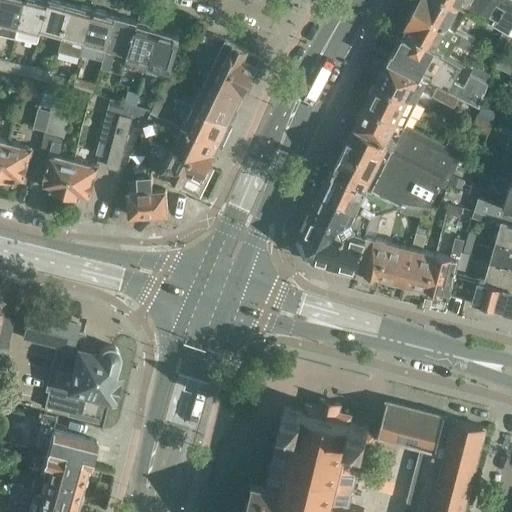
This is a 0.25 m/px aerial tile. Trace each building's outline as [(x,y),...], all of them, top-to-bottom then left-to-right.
[(24,0),(1,0),(0,6),(0,33),(15,37),(24,0)] [(24,0),(15,37),(37,42),(41,32),(41,31),(48,0),(24,0)] [(61,0),(48,0),(41,32),(42,30),(62,35),(71,3),(61,0)] [(466,10),(447,0),(420,0),(415,10),(453,32),(466,10)] [(511,0),(447,0),(466,10),(508,34),(511,26),(511,0)] [(62,35),(58,51),(80,56),(81,54),(93,9),(71,3),(62,35)] [(93,9),(81,54),(102,59),(105,47),(114,14),(93,9)] [(403,30),(403,31),(446,55),(448,56),(455,42),(468,49),(472,42),(453,32),(415,10),(410,19),(408,18),(403,26),(405,27),(403,30)] [(114,14),(105,47),(106,47),(100,67),(110,70),(115,50),(127,53),(136,20),(114,14)] [(127,53),(125,64),(146,71),(149,62),(148,62),(158,29),(149,27),(150,24),(139,22),(139,21),(136,20),(127,53)] [(149,62),(146,71),(169,77),(175,55),(178,43),(177,42),(178,38),(177,35),(173,34),(173,33),(158,29),(148,62),(149,62)] [(214,62),(250,80),(257,65),(256,65),(260,57),(247,51),(248,49),(225,38),(201,31),(194,52),(214,62)] [(394,48),(388,59),(428,80),(443,88),(447,90),(478,106),(487,82),(471,73),(463,87),(452,81),(460,66),(444,57),(446,55),(403,31),(399,38),(400,42),(396,49),(394,48)] [(9,61),(0,58),(0,68),(7,70),(9,61)] [(380,70),(376,78),(378,81),(376,84),(415,104),(428,80),(388,59),(387,60),(388,61),(383,70),(380,70)] [(30,65),(10,61),(8,70),(28,75),(30,65)] [(214,62),(203,84),(239,101),(242,93),(243,93),(250,80),(214,62)] [(52,70),(33,65),(30,76),(49,81),(52,70)] [(52,73),(49,81),(62,85),(64,76),(52,73)] [(95,82),(76,77),(74,86),(92,92),(95,82)] [(200,92),(193,106),(228,123),(239,101),(203,84),(199,92),(200,92)] [(370,96),(365,106),(404,126),(415,104),(376,84),(376,85),(372,86),(368,93),(370,96)] [(128,91),(125,101),(130,103),(135,104),(138,95),(128,91)] [(164,91),(153,112),(164,117),(174,96),(164,91)] [(127,114),(130,103),(110,98),(105,117),(118,120),(120,112),(127,114)] [(186,119),(182,126),(218,144),(228,123),(193,106),(178,98),(174,106),(182,110),(180,116),(186,119)] [(130,103),(127,114),(132,116),(140,119),(146,121),(148,122),(153,112),(136,105),(130,103)] [(49,153),(46,164),(47,164),(41,183),(50,186),(49,189),(64,193),(74,157),(59,153),(62,142),(61,142),(62,136),(64,137),(69,118),(61,116),(63,107),(53,104),(41,151),(49,153)] [(496,111),(482,105),(478,114),(492,120),(496,111)] [(359,118),(354,128),(386,143),(394,146),(442,173),(450,178),(459,155),(404,126),(365,106),(364,108),(361,108),(357,115),(359,118)] [(32,127),(46,131),(51,110),(37,107),(32,127)] [(120,112),(118,120),(108,157),(106,166),(119,169),(132,116),(127,114),(120,112)] [(172,147),(172,148),(208,166),(215,152),(214,151),(218,144),(182,126),(164,117),(153,112),(148,122),(143,133),(172,147)] [(493,123),(476,115),(472,125),(488,133),(493,123)] [(96,153),(108,157),(118,120),(105,117),(96,153)] [(336,165),(333,171),(367,188),(401,204),(423,207),(427,207),(442,173),(394,146),(386,143),(354,128),(355,128),(348,141),(346,140),(334,164),(336,165)] [(455,133),(448,147),(458,152),(465,138),(455,133)] [(156,169),(160,171),(160,172),(183,183),(184,182),(196,188),(200,180),(201,180),(208,166),(172,148),(150,138),(156,169)] [(8,139),(0,168),(0,175),(14,180),(15,177),(24,179),(29,159),(30,159),(34,146),(8,139)] [(467,170),(473,157),(462,153),(457,165),(467,170)] [(74,157),(64,193),(80,197),(81,194),(90,196),(95,178),(96,178),(100,164),(74,157)] [(127,190),(127,192),(128,192),(130,216),(167,213),(166,190),(167,190),(167,188),(153,189),(152,174),(151,166),(136,167),(137,179),(130,179),(130,190),(127,190)] [(327,177),(320,191),(357,209),(367,188),(333,171),(331,176),(327,177)] [(453,176),(449,183),(461,188),(463,180),(453,176)] [(483,186),(472,182),(468,193),(479,197),(483,186)] [(502,206),(502,207),(504,207),(511,209),(511,184),(509,183),(502,206)] [(357,209),(320,191),(313,205),(314,208),(312,213),(339,227),(351,221),(352,222),(357,209)] [(478,198),(474,209),(495,216),(502,218),(511,221),(511,209),(504,207),(502,207),(478,198)] [(448,203),(445,213),(455,215),(460,217),(463,207),(457,206),(448,203)] [(401,204),(400,211),(421,216),(423,207),(401,204)] [(474,209),(472,217),(493,223),(500,225),(496,239),(511,244),(511,221),(502,218),(495,216),(474,209)] [(303,237),(299,239),(308,258),(312,256),(313,259),(357,270),(366,234),(368,228),(352,222),(351,221),(339,227),(312,213),(302,235),(303,237)] [(381,213),(372,215),(369,226),(377,228),(380,217),(381,213)] [(412,246),(403,282),(412,284),(414,288),(421,289),(425,287),(426,288),(435,252),(423,249),(427,234),(416,231),(412,246)] [(468,232),(463,252),(472,254),(478,235),(468,232)] [(366,234),(357,270),(366,272),(367,275),(375,277),(378,275),(380,276),(389,240),(366,234)] [(435,252),(426,288),(428,288),(429,292),(436,293),(439,291),(450,294),(456,271),(461,251),(464,239),(455,236),(450,256),(435,252)] [(511,244),(496,239),(490,259),(511,265),(511,244)] [(389,240),(380,276),(382,276),(383,279),(390,281),(393,279),(403,282),(412,246),(389,240)] [(461,251),(456,271),(467,274),(473,255),(472,254),(463,252),(461,251)] [(511,265),(490,259),(484,279),(511,287),(511,286),(511,285),(511,265)] [(456,271),(450,294),(478,301),(480,305),(487,306),(490,304),(494,305),(494,306),(495,306),(508,309),(507,310),(508,310),(509,309),(511,307),(511,285),(511,286),(511,287),(484,279),(456,271)] [(100,428),(101,429),(109,399),(113,400),(119,376),(115,375),(119,357),(119,355),(119,354),(119,353),(118,351),(118,350),(117,348),(116,347),(114,346),(113,346),(111,345),(109,344),(108,344),(106,345),(104,345),(102,346),(101,347),(100,349),(99,350),(98,352),(98,354),(94,353),(95,352),(95,351),(94,350),(93,349),(92,349),(91,350),(90,350),(90,351),(90,352),(80,349),(80,348),(84,332),(75,330),(77,323),(55,318),(56,316),(49,314),(49,316),(30,312),(30,311),(29,311),(23,336),(23,337),(24,338),(25,336),(59,345),(44,406),(102,420),(100,428)] [(253,480),(245,511),(360,511),(361,507),(349,504),(364,445),(365,446),(366,442),(373,444),(376,432),(367,430),(368,425),(349,421),(351,413),(340,410),(342,402),(319,397),(317,405),(305,402),(303,410),(284,405),(280,425),(281,425),(265,483),(253,480)] [(444,416),(385,401),(376,437),(427,450),(436,452),(441,429),(444,416)] [(452,418),(444,416),(441,429),(436,452),(427,450),(420,478),(425,480),(416,511),(462,511),(485,426),(452,418)] [(95,439),(37,424),(31,448),(45,451),(89,463),(89,461),(92,461),(97,443),(94,442),(95,439)] [(32,430),(25,428),(20,443),(28,445),(32,430)] [(45,451),(45,452),(41,464),(39,474),(39,475),(46,477),(81,486),(82,484),(85,482),(87,477),(85,474),(88,463),(89,463),(45,451)] [(7,492),(40,500),(76,510),(76,509),(75,509),(78,500),(81,497),(82,492),(81,489),(81,486),(46,477),(35,475),(31,488),(10,482),(7,492)] [(28,511),(75,511),(76,510),(40,500),(40,501),(31,499),(29,510),(28,511)]
